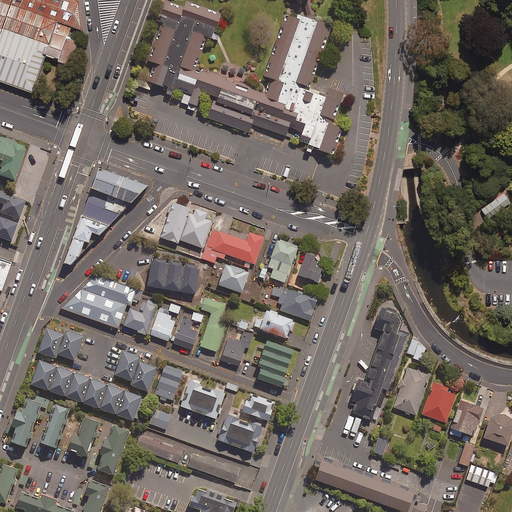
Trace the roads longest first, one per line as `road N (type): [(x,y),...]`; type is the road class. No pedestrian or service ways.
road 1 (residential): [(38,308),(307,404)]
road 2 (trunk): [(395,0),(388,137),(364,241)]
road 3 (residential): [(511,376),(448,351),(391,265),(364,241)]
road 4 (residential): [(174,172),(364,241)]
road 5 (unclassified): [(38,308),(174,172)]
road 6 (trunk): [(22,309),(85,138)]
road 7 (trunk): [(364,241),(307,404)]
